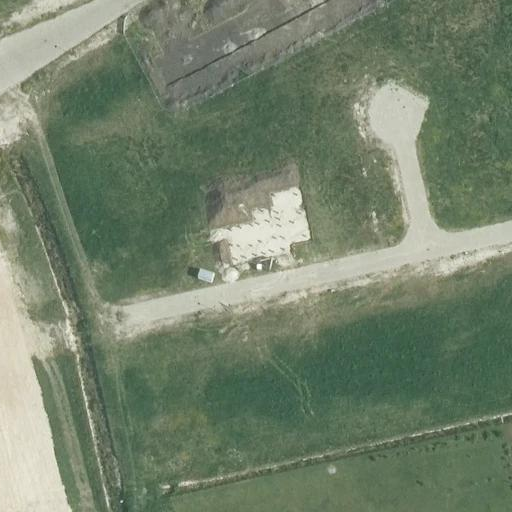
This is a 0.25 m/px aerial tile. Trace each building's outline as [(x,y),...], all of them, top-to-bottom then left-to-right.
[(267,0),(240,0),(249,16),(239,22),(250,43),(260,37),(257,30),(278,19),(267,0)] [(267,0),(278,19),(299,8),(303,15),(313,9),(308,0),(267,0)] [(196,9),(175,20),(196,62),(218,51),(221,58),(232,52),(221,31),(210,37),(196,9)] [(175,20),(153,32),(168,59),(157,64),(168,86),(179,80),(175,73),(196,62),(175,20)] [(95,63),(52,85),(66,111),(98,95),(106,109),(129,97),(141,90),(129,67),(104,80),(95,63)] [(505,173),(479,179),(486,212),(511,205),(511,152),(501,155),(505,173)] [(373,201),(325,212),(332,242),(383,231),(379,209),(396,206),(389,177),(369,181),(373,201)] [(258,225),(228,232),(235,263),(287,251),(282,228),(304,223),(297,192),(274,197),(276,209),(255,213),(258,225)] [(505,277),(490,280),(496,312),(511,308),(511,273),(505,275),(505,277)] [(355,310),(326,316),(338,368),(365,362),(366,368),(391,362),(385,335),(361,340),(355,310)] [(275,328),(244,334),(254,382),(275,378),(277,388),(301,384),(295,358),(282,361),(275,328)]
